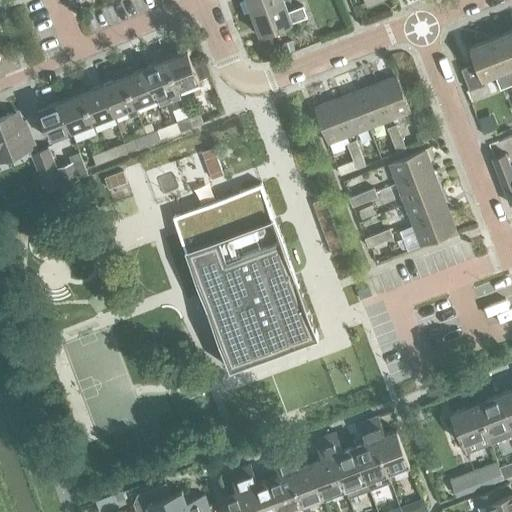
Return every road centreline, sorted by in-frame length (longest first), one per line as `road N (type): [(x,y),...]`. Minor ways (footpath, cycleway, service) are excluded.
road 1 (residential): [(417,27),(253,82),(228,65),(203,1)]
road 2 (residential): [(511,257),(417,27)]
road 3 (residential): [(0,85),(203,1)]
